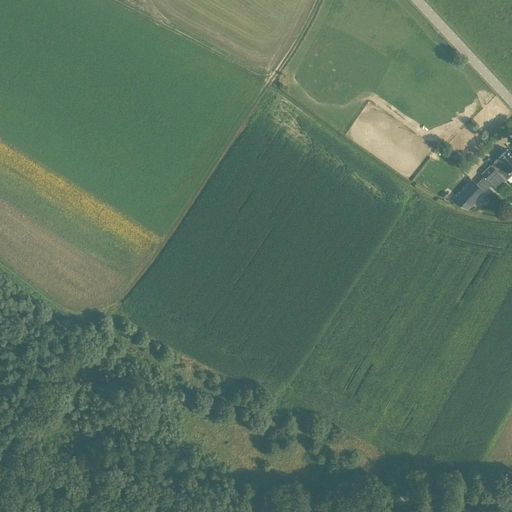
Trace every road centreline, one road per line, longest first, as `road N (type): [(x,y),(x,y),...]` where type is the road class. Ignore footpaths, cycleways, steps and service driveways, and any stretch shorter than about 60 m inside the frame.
road 1 (track): [(0,265),(69,314),(109,305),(149,263),(320,0)]
road 2 (unclassified): [(281,511),(511,491)]
road 3 (track): [(118,0),(270,80)]
road 4 (unclassified): [(511,100),(417,0)]
